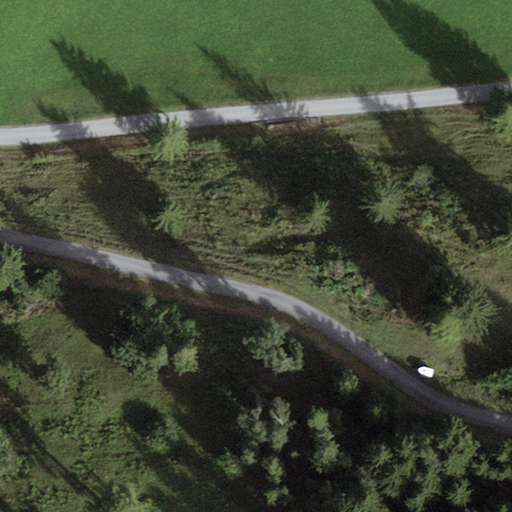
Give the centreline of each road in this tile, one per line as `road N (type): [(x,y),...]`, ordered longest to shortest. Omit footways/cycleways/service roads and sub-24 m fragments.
road 1 (unclassified): [(0,239),(281,302),(434,398),(511,427)]
road 2 (unclassified): [(511,89),(0,136)]
